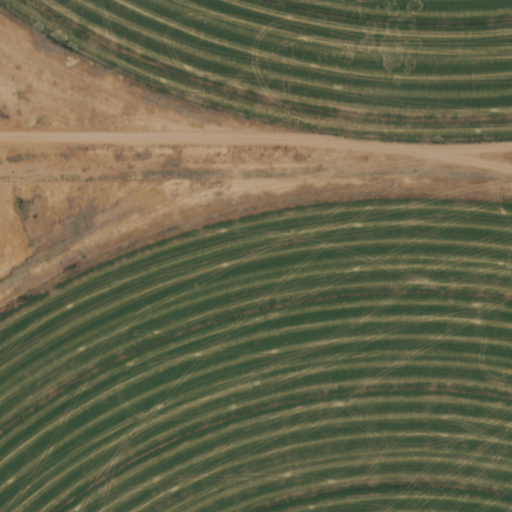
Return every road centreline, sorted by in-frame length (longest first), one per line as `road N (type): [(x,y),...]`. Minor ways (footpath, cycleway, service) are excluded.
road 1 (residential): [(511,139),(0,138)]
road 2 (track): [(0,177),(487,167)]
road 3 (track): [(360,141),(511,171)]
